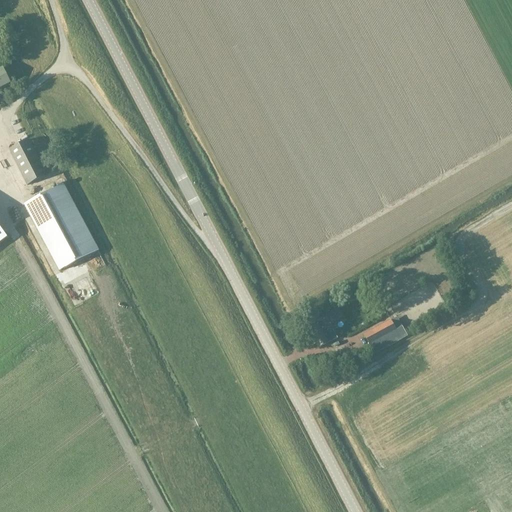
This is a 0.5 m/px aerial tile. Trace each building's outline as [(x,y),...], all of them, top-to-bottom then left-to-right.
[(2,70),(0,70),(0,88),(9,84),(2,70)] [(28,140),(16,147),(8,150),(27,186),(46,176),(28,140)] [(62,185),(25,204),(60,271),(97,252),(62,185)] [(325,320),(308,329),(318,348),(335,339),(325,320)] [(369,344),(396,329),(391,320),(364,335),(369,344)] [(389,345),(407,335),(402,326),(396,329),(369,344),(374,351),(388,343),(389,345)]
